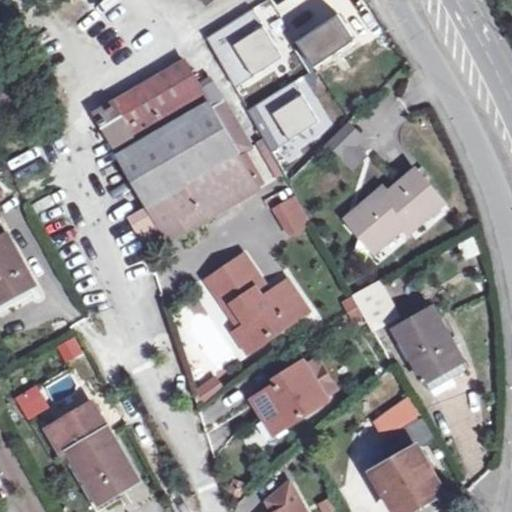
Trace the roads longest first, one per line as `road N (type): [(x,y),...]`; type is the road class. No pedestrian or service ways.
road 1 (residential): [(210,511),(112,289),(91,172),(69,108),(91,59),(149,21)]
road 2 (tertiary): [(399,0),(451,76),(511,207)]
